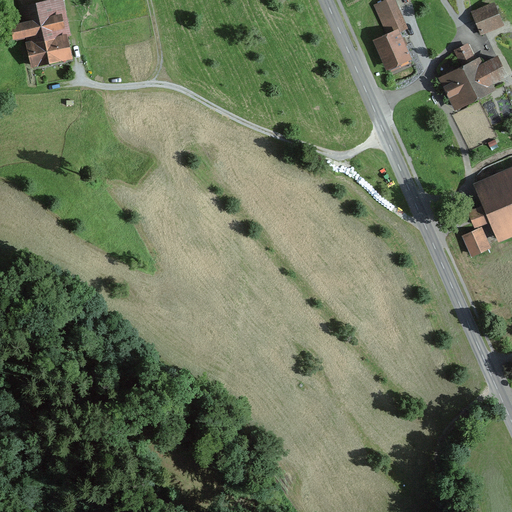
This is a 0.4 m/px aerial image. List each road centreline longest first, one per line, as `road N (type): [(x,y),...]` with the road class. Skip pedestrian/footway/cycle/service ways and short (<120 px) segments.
road 1 (tertiary): [(323,0),(511,422)]
road 2 (track): [(384,134),(332,155),(178,88),(82,82),(78,66)]
